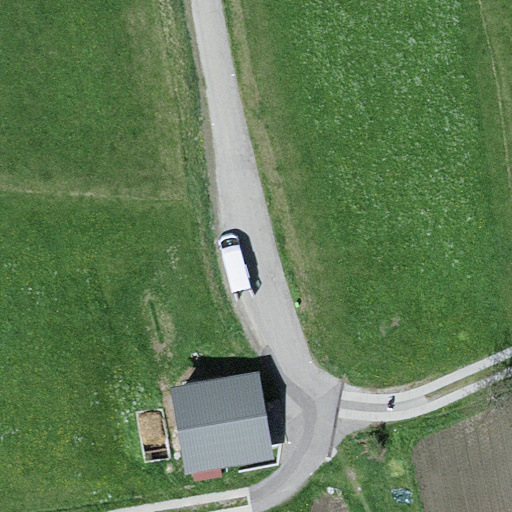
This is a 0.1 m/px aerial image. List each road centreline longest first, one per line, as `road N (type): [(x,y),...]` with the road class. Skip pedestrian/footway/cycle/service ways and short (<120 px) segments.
road 1 (residential): [(206,0),(252,256),(309,414),(295,471),(277,489),(249,499)]
road 2 (track): [(511,361),(393,407),(305,397)]
